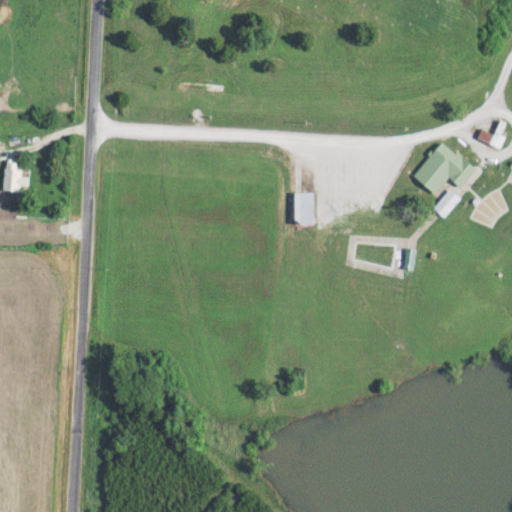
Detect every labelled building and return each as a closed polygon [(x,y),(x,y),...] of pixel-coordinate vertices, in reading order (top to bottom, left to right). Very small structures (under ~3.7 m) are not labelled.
[(174,80),(174,91),(225,94),(225,83),(191,81),(174,80)] [(435,195),(448,179),(460,189),(476,169),(442,142),(413,178),(435,195)] [(29,178),(21,177),(22,170),(5,169),(3,192),(21,194),(22,186),(28,186),(29,178)] [(445,218),(461,197),(450,189),(434,210),(445,218)] [(314,225),(314,193),(295,193),(295,225),(314,225)] [(414,250),(406,250),(405,269),(413,270),(414,250)]
